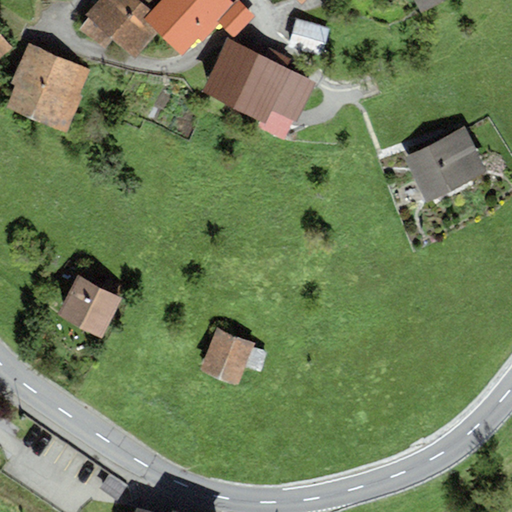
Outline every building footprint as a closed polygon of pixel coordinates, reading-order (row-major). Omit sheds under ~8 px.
[(160,3),(156,0),(99,0),(86,16),(89,18),(78,31),(102,52),(113,40),(135,59),(157,34),(143,22),(160,3)] [(233,5),(227,0),(162,0),(160,3),(143,22),(157,34),(180,58),(198,38),(202,41),(219,23),(216,21),(233,5)] [(413,0),(421,14),(444,0),(413,0)] [(238,1),(233,5),(216,21),(219,23),(232,38),(254,17),(238,1)] [(331,30),(295,19),(288,46),(322,56),(331,30)] [(0,57),(12,48),(0,32),(0,57)] [(235,42),(227,39),(223,47),(201,92),(260,122),(257,129),(284,141),(292,121),(297,122),(314,82),(287,68),(264,56),(235,42)] [(79,95),(90,70),(28,44),(11,84),(16,86),(6,109),(67,135),(83,97),(79,95)] [(264,56),(287,68),(291,60),(267,49),(264,56)] [(405,158),(426,203),(488,173),(466,128),(405,158)] [(123,299),(77,275),(56,315),(101,339),(123,299)] [(237,385),(255,343),(217,327),(200,369),(237,385)]
